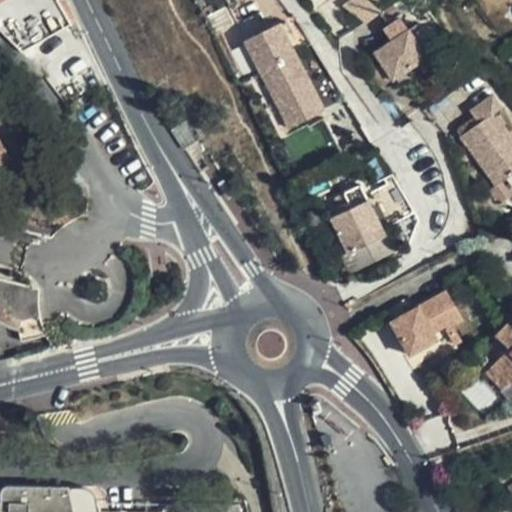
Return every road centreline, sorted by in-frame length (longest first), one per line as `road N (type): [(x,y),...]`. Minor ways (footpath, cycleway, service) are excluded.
road 1 (residential): [(128,214),(0,54)]
road 2 (secondary): [(283,306),(166,159)]
road 3 (secondary): [(87,0),(166,159)]
road 4 (tertiary): [(89,362),(178,354),(233,363)]
road 5 (tertiary): [(396,437),(353,374),(309,337)]
road 6 (tertiary): [(298,373),(341,388),(396,437)]
